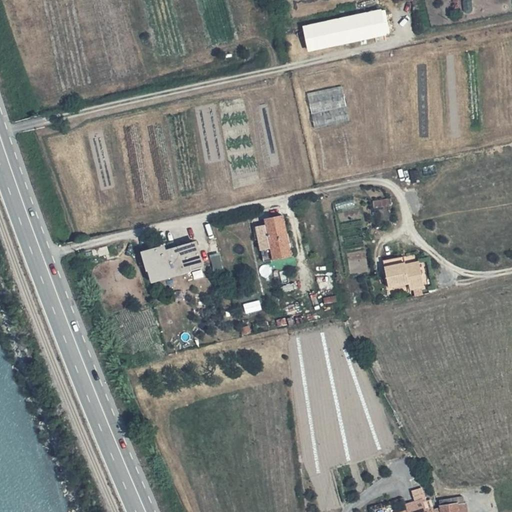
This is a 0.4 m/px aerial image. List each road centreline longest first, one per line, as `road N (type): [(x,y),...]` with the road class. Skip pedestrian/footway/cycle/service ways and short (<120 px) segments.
road 1 (unknown): [(36,253),(372,182),(401,195),(417,241)]
road 2 (primary): [(0,154),(142,511)]
road 3 (unknown): [(0,143),(252,86)]
